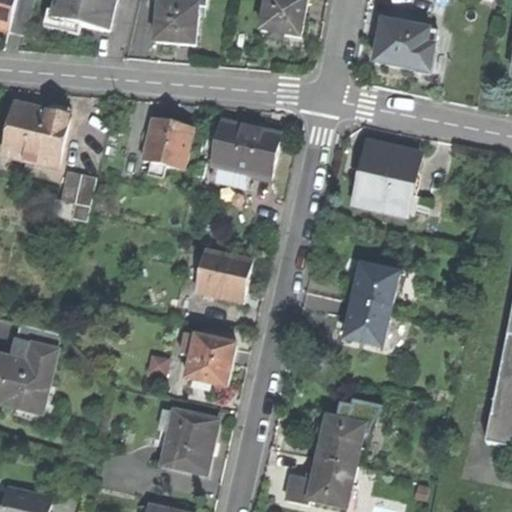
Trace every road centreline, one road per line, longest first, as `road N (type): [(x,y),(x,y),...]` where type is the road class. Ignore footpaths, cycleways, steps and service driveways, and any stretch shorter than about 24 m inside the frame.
road 1 (residential): [(236,511),(327,102)]
road 2 (residential): [(327,102),(0,69)]
road 3 (residential): [(511,138),(327,102)]
